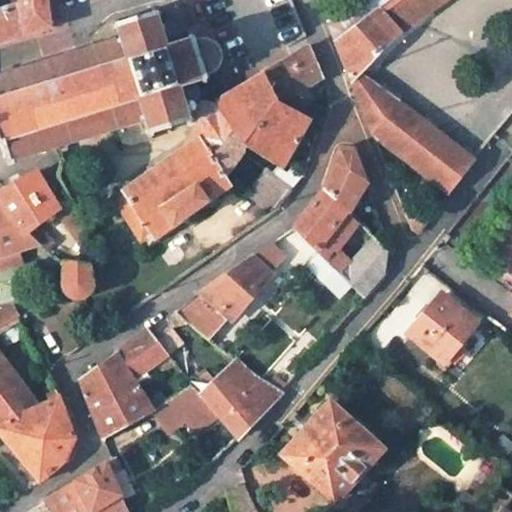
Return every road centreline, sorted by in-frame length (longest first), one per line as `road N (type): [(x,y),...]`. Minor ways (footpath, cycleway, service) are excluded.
road 1 (residential): [(410,257),(346,106),(283,219),(65,369),(93,457),(10,511)]
road 2 (residential): [(163,511),(222,469),(410,257)]
road 3 (residential): [(410,257),(500,145)]
road 4 (residential): [(118,0),(67,36),(0,59)]
